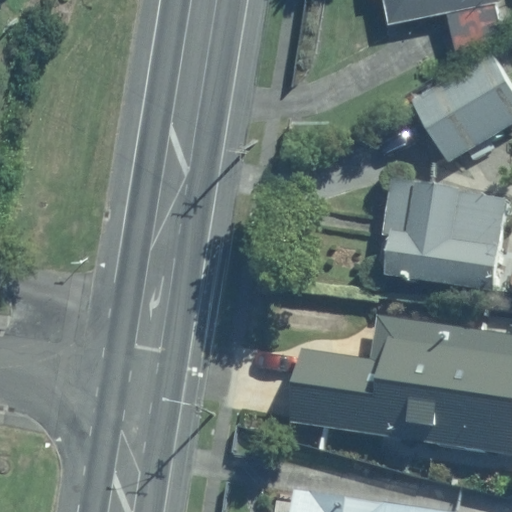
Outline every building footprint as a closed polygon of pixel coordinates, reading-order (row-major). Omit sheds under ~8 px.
[(391,0),(393,22),(457,17),(459,48),(509,44),(505,0),(391,0)] [(511,98),(486,57),(414,102),(457,170),(511,135),(511,98)] [(511,203),(402,183),(383,280),(503,303),(511,255),(511,203)] [(310,353),(298,425),(511,461),(511,339),(388,318),(380,365),(310,353)] [(427,511),(299,494),(296,511),(427,511)]
